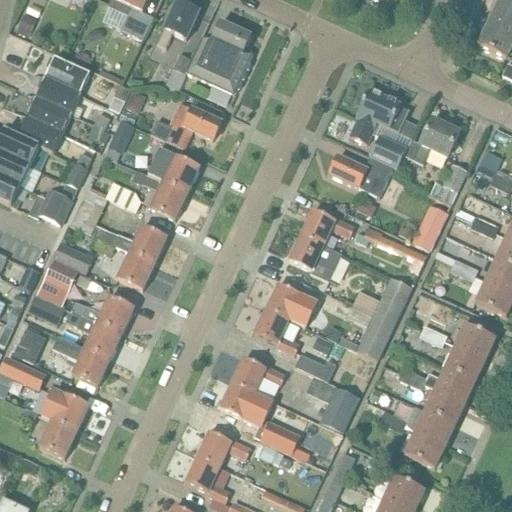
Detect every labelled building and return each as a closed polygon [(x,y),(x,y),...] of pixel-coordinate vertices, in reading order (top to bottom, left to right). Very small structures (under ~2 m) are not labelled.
[(112,0),(108,10),(128,19),(122,33),(144,43),(154,22),(143,16),(150,0),(112,0)] [(511,5),(501,0),(477,51),(506,64),(511,51),(511,5)] [(177,5),(168,24),(164,33),(165,33),(157,48),(166,52),(173,37),(186,44),(199,16),(177,5)] [(30,7),(26,16),(37,21),(41,12),(30,7)] [(24,18),(16,36),(28,41),(36,23),(24,18)] [(198,51),(192,64),(186,77),(234,99),(253,58),(245,54),(251,40),(221,26),(211,46),(214,48),(210,57),(198,51)] [(76,56),(72,64),(88,72),(92,63),(88,61),(89,59),(81,55),(80,58),(76,56)] [(163,95),(176,95),(191,64),(180,59),(163,95)] [(80,99),(80,98),(90,78),(50,60),(47,68),(51,70),(45,82),(41,80),(41,81),(80,99)] [(511,68),(508,66),(502,79),(511,84),(511,68)] [(83,113),(75,109),(80,99),(41,81),(38,88),(42,90),(36,102),(32,100),(71,119),(71,118),(79,121),(83,113)] [(131,94),(120,89),(115,100),(126,105),(131,94)] [(132,94),(124,111),(138,117),(146,100),(132,94)] [(399,137),(401,133),(409,115),(400,111),(401,109),(369,94),(356,122),(358,123),(350,141),(367,149),(377,127),(399,137)] [(27,123),(62,139),(71,119),(32,100),(29,107),(33,109),(27,122),(27,123)] [(157,125),(150,138),(164,145),(184,154),(190,140),(186,138),(188,133),(213,145),(222,126),(194,113),(193,114),(182,108),(171,131),(157,125)] [(122,114),(119,122),(133,129),(136,120),(122,114)] [(100,118),(94,130),(105,135),(110,123),(100,118)] [(18,142),(38,152),(53,158),(62,139),(27,123),(27,122),(23,120),(20,127),(24,129),(18,142)] [(411,144),(407,154),(404,160),(423,169),(431,154),(448,161),(459,137),(432,124),(421,148),(411,144)] [(120,125),(108,152),(122,158),(134,131),(120,125)] [(105,135),(94,130),(90,140),(98,144),(98,145),(105,148),(110,137),(105,135)] [(0,157),(29,171),(38,152),(18,142),(0,133),(0,157)] [(380,141),(370,161),(394,173),(394,171),(399,173),(404,160),(407,154),(380,141)] [(161,154),(149,181),(159,185),(163,187),(175,161),(161,154)] [(0,181),(20,191),(29,171),(0,157),(0,181)] [(81,157),(75,169),(86,174),(92,162),(81,157)] [(329,179),(347,187),(359,193),(360,191),(380,201),(394,173),(370,161),(365,173),(338,160),(329,179)] [(182,164),(175,161),(163,187),(187,199),(200,172),(182,164)] [(86,174),(75,169),(74,168),(64,188),(65,189),(77,194),(86,174)] [(467,176),(451,169),(442,190),(458,197),(467,176)] [(131,185),(155,195),(159,185),(149,181),(148,180),(135,175),(131,185)] [(492,184),(511,192),(511,185),(495,178),(492,184)] [(0,206),(11,211),(20,191),(0,181),(0,206)] [(511,199),(511,192),(492,184),(490,190),(511,200),(511,199)] [(138,198),(115,187),(107,203),(136,216),(140,206),(138,198)] [(175,225),(187,199),(163,187),(151,213),(175,225)] [(65,189),(60,199),(49,224),(61,230),(77,194),(65,189)] [(51,195),(39,220),(49,224),(60,199),(51,195)] [(87,195),(70,230),(70,231),(90,241),(91,240),(103,245),(115,251),(130,258),(130,257),(155,269),(167,243),(142,231),(135,246),(118,239),(118,240),(96,229),(108,204),(87,195)] [(419,248),(418,250),(418,251),(429,256),(451,210),(433,201),(430,207),(437,211),(419,248)] [(359,202),(354,213),(371,221),(376,210),(359,202)] [(355,232),(354,231),(336,223),(335,225),(312,215),(301,240),(324,251),(332,234),(350,242),(355,232)] [(473,227),(496,238),(498,231),(475,221),(473,227)] [(405,224),(398,238),(407,242),(414,228),(405,224)] [(473,227),(470,234),(493,244),(496,238),(473,227)] [(381,239),(381,237),(368,231),(365,240),(363,243),(368,245),(376,248),(390,255),(410,263),(413,265),(422,269),(426,259),(381,239)] [(358,237),(354,245),(366,250),(368,245),(363,243),(365,240),(358,237)] [(324,251),(301,240),(289,265),(311,276),(310,278),(329,286),(335,275),(342,259),(324,251)] [(496,264),(511,271),(511,244),(506,242),(496,264)] [(111,261),(115,251),(103,245),(98,255),(111,261)] [(61,247),(53,265),(86,279),(94,262),(61,247)] [(461,248),(458,255),(469,260),(472,253),(461,248)] [(478,274),(437,256),(435,262),(453,270),(475,280),(478,274)] [(143,295),(155,269),(130,257),(130,258),(118,283),(143,295)] [(486,285),(511,297),(511,271),(496,264),(486,285)] [(413,265),(409,274),(411,274),(419,277),(422,269),(413,265)] [(76,277),(54,267),(45,285),(67,296),(76,277)] [(473,286),(475,280),(453,270),(450,276),(473,286)] [(27,272),(19,290),(31,295),(39,277),(27,272)] [(412,293),(391,283),(374,318),(395,328),(412,293)] [(511,307),(511,297),(486,285),(475,307),(506,321),(511,307)] [(278,289),(266,314),(289,325),(297,307),(315,316),(320,305),(302,297),(300,299),(278,289)] [(16,297),(11,308),(22,312),(26,301),(16,297)] [(75,306),(71,315),(122,339),(134,313),(109,302),(102,317),(86,309),(85,310),(75,306)] [(12,311),(8,322),(15,325),(20,315),(12,311)] [(289,325),(266,314),(254,339),(277,350),(276,352),(294,360),(299,348),(282,340),(289,325)] [(110,365),(122,339),(71,315),(66,325),(92,338),(85,353),(110,365)] [(374,318),(359,349),(341,341),(338,348),(377,367),(395,328),(374,318)] [(466,329),(455,351),(485,365),(496,343),(466,329)] [(2,339),(0,342),(0,348),(6,351),(13,333),(6,330),(2,339)] [(424,330),(421,337),(445,346),(447,341),(424,330)] [(337,346),(342,336),(331,331),(326,341),(337,346)] [(442,352),(445,346),(421,337),(419,342),(442,352)] [(312,352),(327,359),(333,347),(317,340),(312,352)] [(59,341),(54,351),(53,354),(79,367),(73,379),(98,391),(110,365),(85,353),(71,346),(59,341)] [(334,347),(330,357),(340,362),(344,351),(334,347)] [(17,349),(13,360),(24,364),(28,353),(17,349)] [(475,386),(485,365),(455,351),(445,372),(475,386)] [(295,371),(328,387),(336,369),(326,365),(324,370),(301,359),(295,371)] [(45,380),(6,362),(0,374),(0,377),(38,395),(45,380)] [(280,389),(285,379),(267,371),(266,373),(243,363),(232,388),(255,399),(263,381),(280,389)] [(465,408),(475,386),(445,372),(440,383),(429,378),(426,383),(406,374),(406,373),(405,372),(402,378),(424,389),(435,394),(465,408)] [(421,395),(424,389),(402,378),(399,384),(421,395)] [(232,388),(220,413),(242,424),(248,414),(287,432),(294,417),(255,399),(232,388)] [(328,408),(319,427),(343,438),(359,403),(336,392),(328,408)] [(425,416),(455,430),(465,408),(435,394),(425,416)] [(52,425),(77,437),(89,411),(64,399),(52,425)] [(37,419),(25,413),(20,424),(32,430),(37,419)] [(407,427),(406,426),(384,416),(381,422),(404,433),(407,427)] [(445,451),(455,430),(425,416),(415,437),(445,451)] [(401,438),(404,433),(381,422),(378,428),(401,438)] [(39,451),(46,455),(65,463),(77,437),(52,425),(39,451)] [(265,431),(258,445),(280,455),(281,454),(290,459),(296,446),(265,431)] [(197,462),(220,473),(228,455),(246,463),(250,453),(232,445),(231,447),(209,436),(197,462)] [(322,437),(308,466),(326,474),(340,445),(322,437)] [(435,473),(445,451),(415,437),(405,459),(435,473)] [(280,455),(258,445),(252,459),(278,470),(284,457),(280,456),(280,455)] [(0,452),(0,470),(10,475),(17,460),(0,452)] [(338,478),(348,482),(358,462),(348,457),(338,478)] [(283,461),(279,468),(288,472),(291,465),(283,461)] [(23,462),(18,472),(34,480),(39,469),(23,462)] [(207,500),(225,508),(230,496),(213,488),(220,473),(197,462),(185,487),(208,497),(207,500)] [(327,499),(338,504),(348,482),(338,478),(327,499)] [(386,501),(409,511),(417,511),(427,493),(397,479),(386,501)] [(302,511),(265,494),(261,502),(282,511),(302,511)] [(321,511),(333,511),(338,504),(327,499),(321,511)] [(409,511),(386,501),(381,511),(409,511)]
